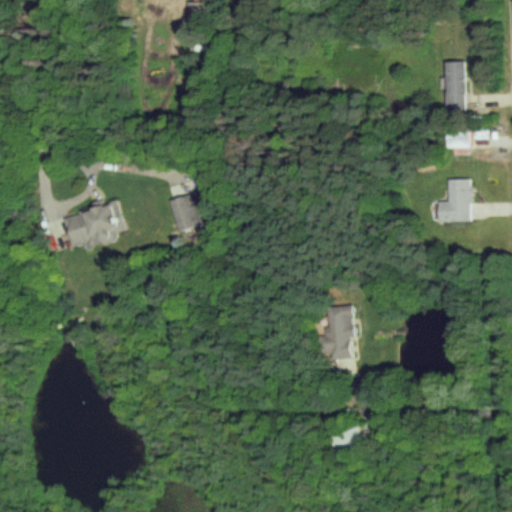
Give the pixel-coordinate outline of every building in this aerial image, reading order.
[(463,60),(443,61),(444,109),(465,108),(463,60)] [(446,146),(453,146),(453,153),(469,152),(469,129),(446,130),(446,146)] [(438,221),(471,220),(470,178),(447,178),(447,200),(437,200),(438,221)] [(169,199),(178,230),(204,223),(195,192),(169,199)] [(74,244),(98,238),(99,241),(126,233),(118,200),(103,204),(103,205),(66,215),(74,244)] [(351,336),(355,336),(353,305),(329,306),(330,327),(323,328),(325,353),(333,353),(334,359),(353,357),(351,336)]
